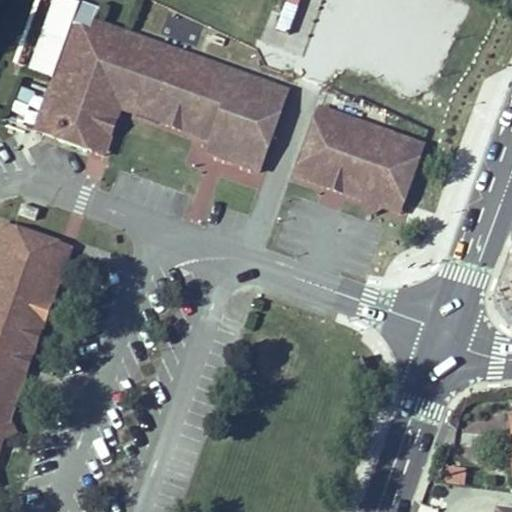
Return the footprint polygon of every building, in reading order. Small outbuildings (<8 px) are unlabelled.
[(261,173),(290,93),(120,32),(78,17),(37,132),(81,148),(93,152),(115,93),(165,111),(217,130),(208,154),(261,173)] [(20,85),(13,105),(36,114),(44,94),(20,85)] [(217,130),(165,111),(115,93),(93,152),(105,156),(122,109),(137,114),(213,141),(217,130)] [(405,204),(425,148),(321,110),(301,166),(405,204)] [(405,204),(301,166),(297,177),(401,215),(405,204)] [(36,221),(39,213),(28,209),(29,207),(23,206),(19,215),(36,221)] [(59,245),(3,225),(0,232),(0,411),(9,387),(20,356),(59,245)] [(71,249),(59,245),(20,356),(9,387),(0,411),(0,448),(3,440),(6,438),(11,424),(10,421),(58,286),(61,284),(66,270),(65,266),(71,249)] [(248,359),(288,387),(315,348),(274,320),(248,359)] [(238,511),(252,460),(224,453),(208,511),(238,511)] [(465,483),(466,468),(449,467),(447,482),(465,483)]
